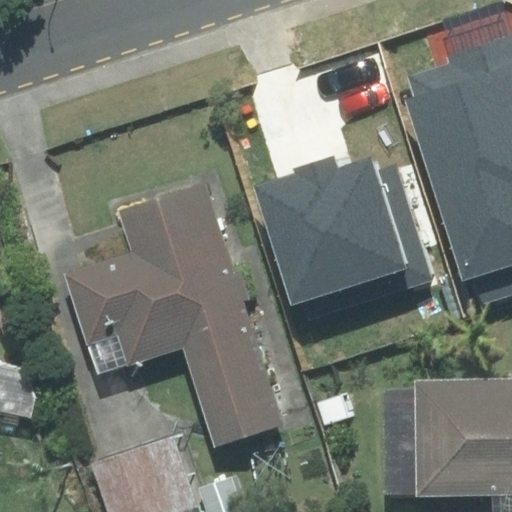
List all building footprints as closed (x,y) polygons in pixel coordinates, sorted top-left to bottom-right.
[(511,55),(415,81),(466,276),(511,264),(511,55)] [(393,155),(268,192),(302,304),(405,273),(419,292),(432,283),(393,155)] [(135,200),(149,243),(62,272),(85,342),(114,332),(128,375),(187,356),(213,437),(285,413),(207,176),(135,200)] [(511,378),(419,374),(413,490),(511,495),(511,378)] [(215,511),(179,414),(95,446),(120,511),(215,511)]
